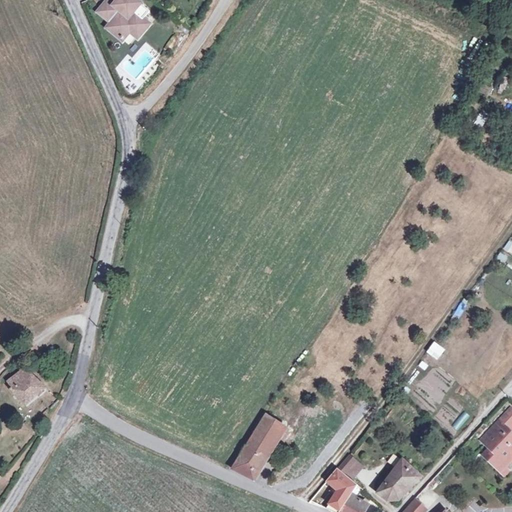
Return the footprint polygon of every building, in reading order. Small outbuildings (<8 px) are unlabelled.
[(105,6),(99,12),(109,22),(106,25),(117,35),(123,29),(129,35),(139,25),(134,20),(140,14),(125,0),(118,0),(109,10),(105,6)] [(483,127),(487,116),(478,113),(474,123),(483,127)] [(26,368),(8,382),(13,387),(11,389),(23,402),(35,392),(37,395),(45,387),(32,375),(26,368)] [(285,428),(265,415),(232,468),(253,479),(285,428)] [(320,428),(309,420),(300,431),(311,440),(320,428)] [(511,435),(497,421),(489,429),(509,448),(493,464),(500,470),(511,457),(511,456),(511,435)] [(489,429),(481,439),(490,447),(483,455),(493,464),(509,448),(489,429)] [(304,438),(300,435),(292,447),(297,450),(304,438)] [(354,460),(348,455),(336,468),(343,473),(354,460)] [(420,475),(402,459),(376,493),(387,500),(392,494),(398,500),(421,476),(420,475)] [(361,466),(354,460),(343,473),(350,480),(361,466)] [(343,473),(336,468),(327,480),(330,482),(338,489),(338,488),(348,495),(349,495),(357,485),(350,480),(343,473)] [(330,482),(327,480),(318,491),(322,494),(330,482)] [(338,489),(325,509),(331,511),(360,511),(365,503),(355,498),(353,497),(350,495),(349,495),(348,495),(338,488),(338,489)] [(445,511),(443,511),(419,511),(424,507),(414,498),(400,511),(445,511)]
